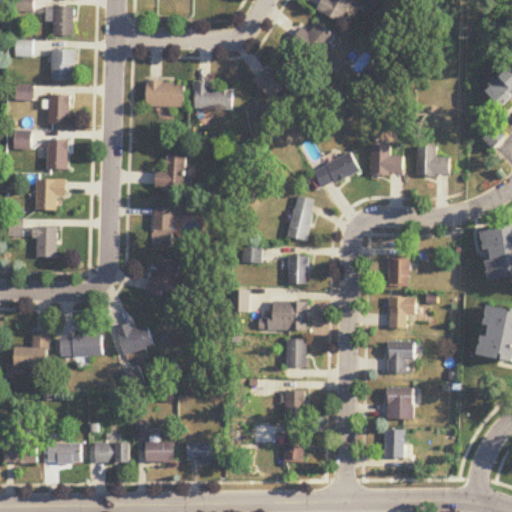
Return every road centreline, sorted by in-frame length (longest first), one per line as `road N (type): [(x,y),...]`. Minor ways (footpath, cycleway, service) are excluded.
road 1 (residential): [(511,511),(475,502),(0,506)]
road 2 (residential): [(100,287),(110,264),(116,0)]
road 3 (residential): [(344,502),(351,243),(359,226)]
road 4 (residential): [(116,38),(229,38),(245,30),(264,0)]
road 5 (residential): [(359,226),(474,213),(511,186)]
